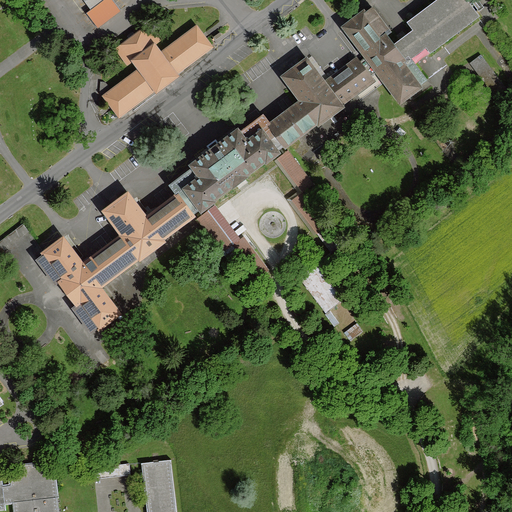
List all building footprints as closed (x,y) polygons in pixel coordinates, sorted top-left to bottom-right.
[(241,129),(237,125),(186,163),(189,167),(168,184),(175,194),(146,215),(127,190),(100,210),(118,235),(79,262),(60,236),(38,251),(41,254),(34,258),(52,283),(56,281),(74,305),(71,308),(90,333),(95,329),(95,330),(118,313),(97,286),(200,207),(201,209),(213,201),(212,199),(264,160),(265,161),(374,80),(371,77),(377,73),(399,100),(427,80),(411,57),(426,46),(431,52),(480,16),(467,0),(436,0),(408,21),(413,28),(393,44),(387,35),(391,32),(371,6),(342,27),(365,58),(361,61),(357,56),(326,80),(307,55),(282,73),(300,98),(270,120),(263,112),(241,129)] [(84,0),(93,11),(89,14),(99,29),(121,11),(112,0),(84,0)] [(213,46),(195,23),(160,49),(155,43),(159,39),(146,23),(112,48),(125,65),(131,61),(136,68),(101,94),(118,117),(153,90),(155,93),(179,75),(177,72),(213,46)] [(506,86),(483,56),(470,64),(494,94),(506,86)] [(278,159),(303,191),(313,183),(289,150),(278,159)] [(303,191),(308,199),(319,191),(313,183),(303,191)] [(308,199),(303,191),(291,199),(331,252),(299,276),(326,312),(343,299),(319,267),(345,247),(308,199)] [(222,252),(233,244),(209,211),(198,219),(222,252)] [(244,236),(233,244),(238,251),(258,278),(269,269),(244,236)] [(233,244),(222,252),(227,259),(238,251),(233,244)] [(177,511),(171,459),(142,463),(147,511),(59,511),(55,470),(45,471),(44,461),(16,464),(17,474),(8,475),(8,483),(2,484),(1,476),(0,476),(0,510),(6,510),(5,504),(12,503),(12,511),(177,511)]
